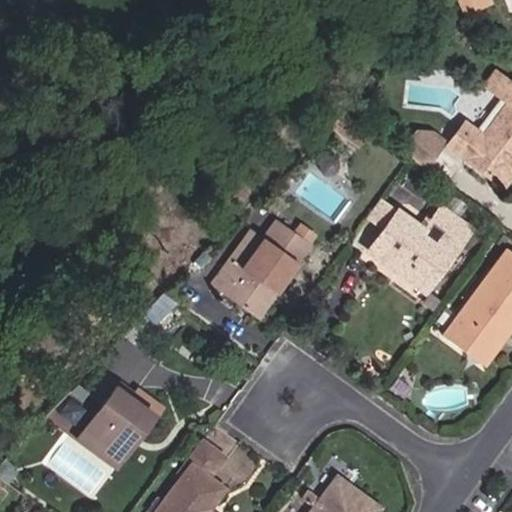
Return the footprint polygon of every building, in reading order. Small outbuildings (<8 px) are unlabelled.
[(482,7),(479,0),(458,0),(464,14),(482,7)] [(511,161),(511,84),(494,72),(484,86),(507,102),(483,136),(470,126),(464,134),(457,130),(446,145),(497,182),(511,161)] [(357,144),(366,132),(342,114),(332,127),(357,144)] [(464,134),(470,126),(463,122),(457,130),(464,134)] [(424,169),(441,145),(423,132),(415,132),(400,153),(424,169)] [(502,189),(511,174),(511,161),(497,182),(495,184),(502,189)] [(384,227),(394,215),(379,204),(370,216),(384,227)] [(424,292),(470,229),(439,207),(422,229),(397,211),(394,215),(384,227),(367,250),(394,270),(398,266),(405,271),(401,276),(424,292)] [(272,294),(308,245),(306,243),(312,235),(300,226),(294,235),(276,222),(261,242),(241,269),(229,261),(211,285),(250,313),(267,291),(272,294)] [(241,269),(261,242),(249,233),(229,261),(241,269)] [(511,252),(506,248),(442,336),(464,352),(470,344),(482,353),(511,311),(511,252)] [(401,276),(405,271),(398,266),(394,270),(401,276)] [(255,317),(272,294),(267,291),(250,313),(255,317)] [(154,324),(174,304),(176,302),(162,292),(142,313),(154,324)] [(482,366),(511,324),(511,311),(482,353),(470,344),(464,352),(482,366)] [(154,423),(164,408),(138,389),(131,399),(115,387),(118,383),(105,374),(90,394),(102,403),(76,439),(114,467),(124,453),(116,447),(128,431),(136,437),(149,419),(154,423)] [(124,453),(136,437),(128,431),(116,447),(124,453)] [(203,511),(205,510),(221,489),(206,478),(222,457),(201,442),(186,464),(189,466),(182,476),(162,503),(156,498),(147,509),(150,511),(203,511)] [(0,479),(7,484),(13,474),(12,467),(2,461),(0,463),(0,479)] [(182,476),(189,466),(186,464),(178,474),(182,476)] [(374,511),(380,505),(336,473),(316,499),(311,506),(306,511),(374,511)] [(311,506),(316,499),(307,492),(301,499),(311,506)]
